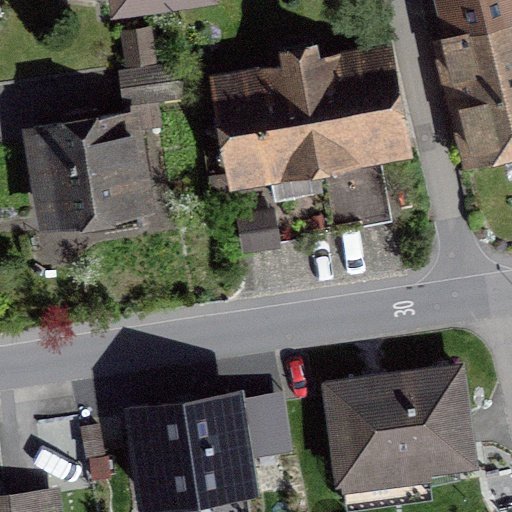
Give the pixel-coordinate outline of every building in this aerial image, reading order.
[(511,0),(458,0),(466,31),(444,36),(473,148),(511,138),(511,0)] [(382,58),(223,87),(237,169),(229,170),(243,238),(390,210),(377,143),(397,139),(382,58)] [(184,92),(179,62),(120,71),(125,100),(184,92)] [(142,198),(128,111),(33,127),(47,214),(142,198)] [(458,367),(330,384),(341,476),(470,458),(458,367)] [(234,396),(134,411),(147,499),(247,484),(234,396)] [(53,511),(51,491),(0,498),(2,511),(53,511)]
